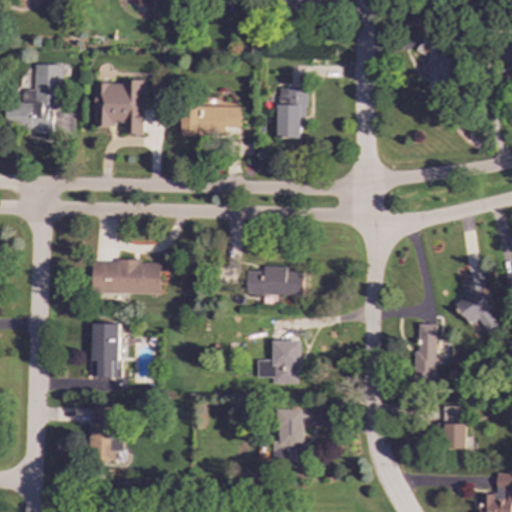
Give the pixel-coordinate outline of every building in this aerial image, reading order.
[(301,0),(277,0),(278,10),(301,9),(301,0)] [(511,52),(511,67),(502,70),(507,86),(511,84),(511,25),(505,28),(511,52)] [(452,61),(433,52),(438,42),(422,35),(414,51),(427,57),(419,72),(431,77),(426,88),(442,96),(452,75),(446,72),(452,61)] [(62,65),(34,65),(33,90),(22,90),(21,103),(7,103),(7,131),(52,132),(52,107),(61,107),(62,65)] [(94,83),(93,125),(123,126),(123,134),(142,135),(143,80),(121,80),(121,83),(94,83)] [(299,138),(300,123),(305,124),(306,89),(277,88),(276,138),(299,138)] [(180,133),(240,133),(240,106),(179,107),(180,133)] [(159,294),(159,262),(91,261),(90,301),(126,301),(126,294),(159,294)] [(245,295),(302,296),(303,272),(286,271),(286,267),(262,266),(262,271),(246,270),(245,295)] [(490,327),(485,291),(482,272),(461,275),(465,300),(459,300),(463,324),(481,321),(482,328),(490,327)] [(91,377),(119,377),(119,324),(92,323),(91,377)] [(438,325),(418,324),(417,352),(414,352),(413,380),(434,380),(435,363),(437,364),(438,325)] [(257,360),(256,377),(272,378),(271,384),(298,384),(299,341),(271,340),(271,361),(257,360)] [(111,460),(111,439),(117,439),(117,407),(89,407),(89,460),(111,460)] [(302,409),(278,410),(279,441),(273,441),(274,461),(303,461),(302,409)] [(466,437),(467,424),(441,423),(440,448),(475,449),(475,437),(466,437)] [(482,491),(482,507),(478,507),(478,511),(511,511),(511,473),(496,474),(496,491),(482,491)]
